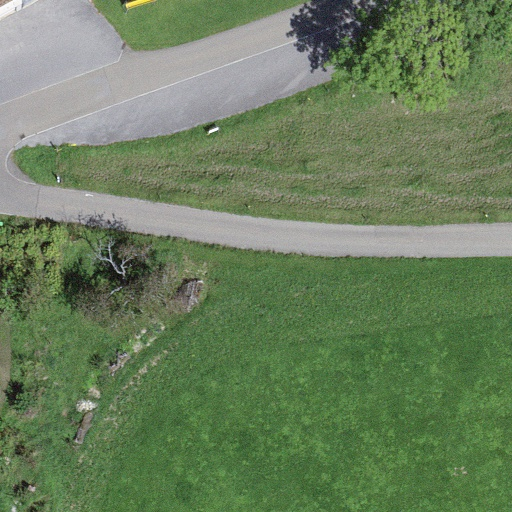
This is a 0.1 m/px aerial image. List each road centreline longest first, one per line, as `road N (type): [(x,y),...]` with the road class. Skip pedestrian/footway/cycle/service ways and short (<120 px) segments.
road 1 (unclassified): [(0,194),(304,240),(511,242)]
road 2 (unclassified): [(366,0),(0,128)]
